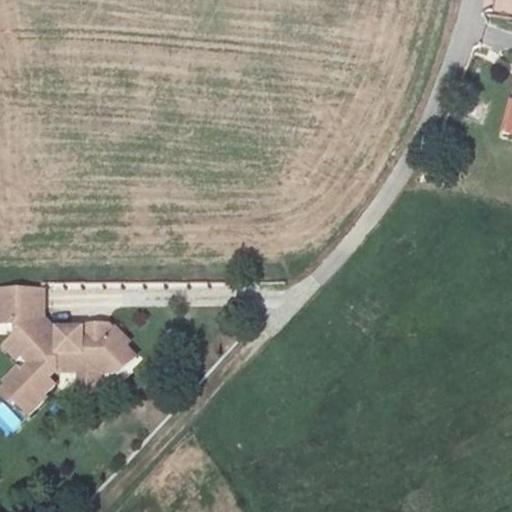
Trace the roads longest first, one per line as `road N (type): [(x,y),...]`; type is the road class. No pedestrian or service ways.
road 1 (unclassified): [(472,0),(461,46),(384,194),(263,334)]
road 2 (track): [(94,511),(263,334)]
